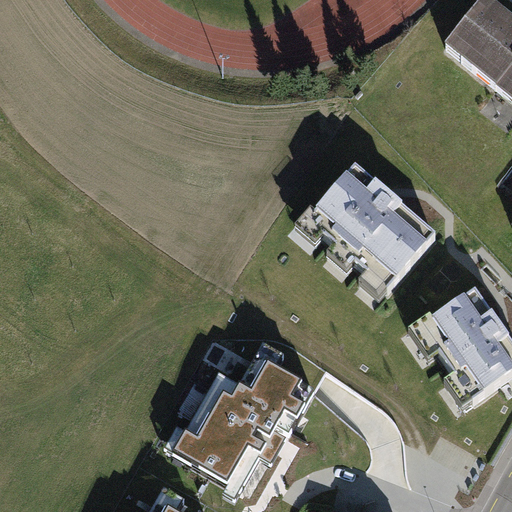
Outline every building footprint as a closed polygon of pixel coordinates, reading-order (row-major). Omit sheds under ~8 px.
[(511,24),(485,2),(442,53),(495,97),(498,93),(511,76),(511,24)] [(511,76),(498,93),(511,104),(511,76)] [(360,288),(380,306),(434,243),(354,175),(300,238),(315,251),(322,242),(333,251),(326,260),(348,279),(355,271),(367,281),(360,288)] [(450,394),(466,417),(511,385),(511,351),(491,323),(476,300),(414,343),(431,367),(443,359),(461,386),(450,394)] [(261,467),(272,474),(313,402),(276,381),(284,368),(264,356),(241,396),(219,383),(187,438),(178,432),(163,458),(228,495),(224,502),(236,509),(261,467)] [(182,511),(186,507),(163,494),(153,511),(182,511)]
